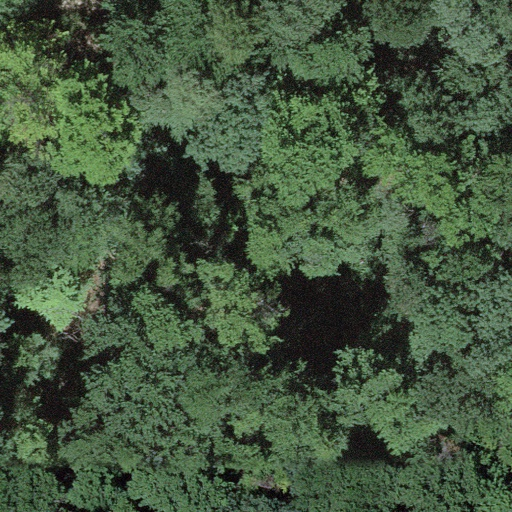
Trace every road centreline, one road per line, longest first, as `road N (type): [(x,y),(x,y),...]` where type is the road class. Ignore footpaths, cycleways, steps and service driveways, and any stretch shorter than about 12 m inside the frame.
road 1 (track): [(0,140),(169,87),(299,85),(377,106),(511,187)]
road 2 (track): [(213,0),(511,58)]
